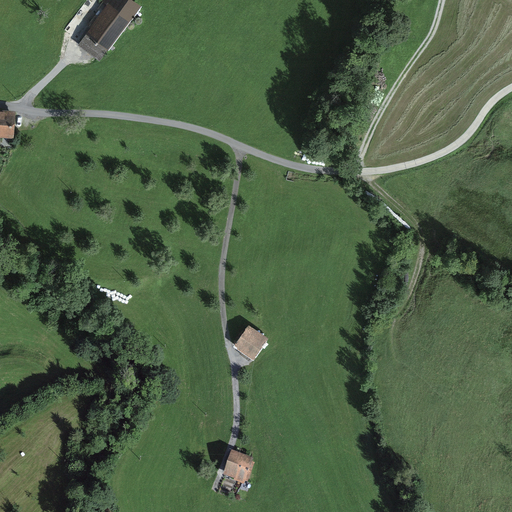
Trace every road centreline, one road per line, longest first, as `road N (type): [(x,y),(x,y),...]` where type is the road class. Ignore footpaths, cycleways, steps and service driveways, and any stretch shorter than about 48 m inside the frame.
road 1 (track): [(445,0),(438,28),(354,169)]
road 2 (track): [(395,325),(418,280),(423,221),(365,168)]
